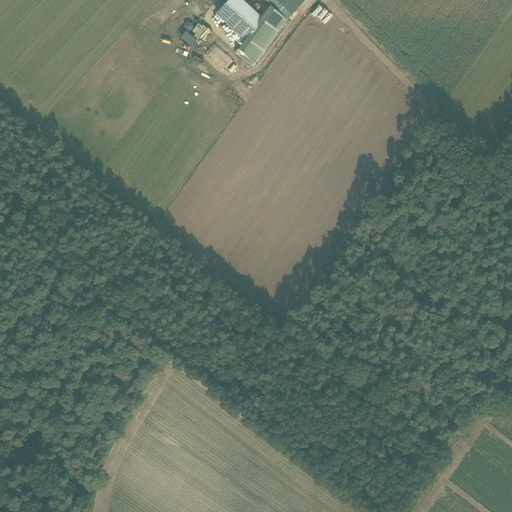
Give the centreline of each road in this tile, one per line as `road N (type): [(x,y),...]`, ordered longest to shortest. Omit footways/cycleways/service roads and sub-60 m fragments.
road 1 (track): [(511,191),(322,0)]
road 2 (track): [(410,511),(511,370)]
